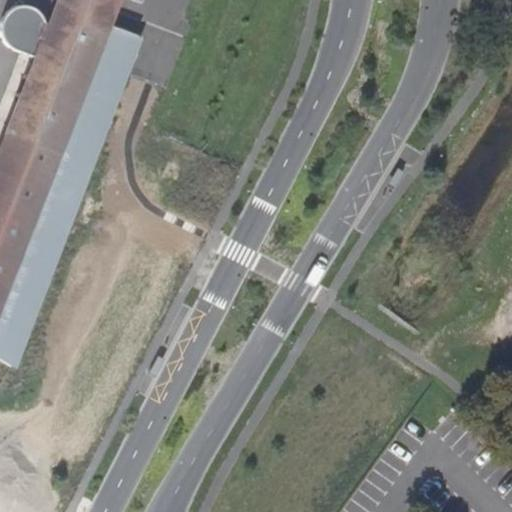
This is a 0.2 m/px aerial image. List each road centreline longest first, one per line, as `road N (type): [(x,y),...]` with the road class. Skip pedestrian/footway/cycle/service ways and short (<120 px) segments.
road 1 (secondary): [(168,511),(396,125),(416,83),(436,0)]
road 2 (secondary): [(355,0),(327,89),(101,511)]
